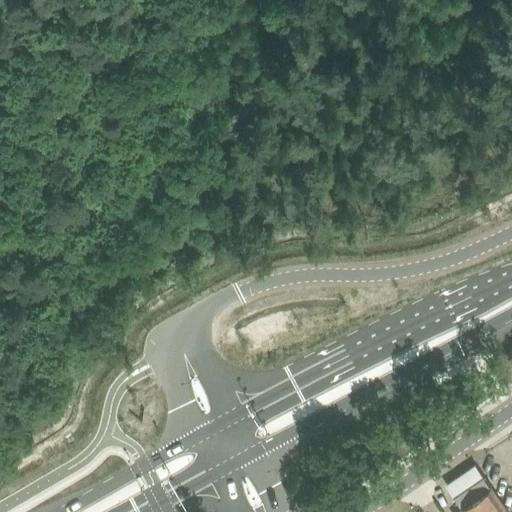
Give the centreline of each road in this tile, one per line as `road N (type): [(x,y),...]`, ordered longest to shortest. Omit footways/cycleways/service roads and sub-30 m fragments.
road 1 (unclassified): [(511,231),(383,274),(298,276),(238,290),(193,320),(184,359)]
road 2 (primary): [(511,279),(236,416)]
road 3 (primary): [(257,451),(511,314)]
road 4 (unclassified): [(366,511),(511,412)]
road 5 (primary): [(201,435),(64,511)]
